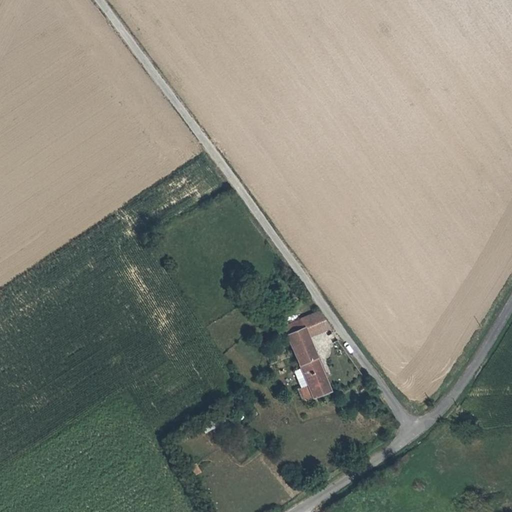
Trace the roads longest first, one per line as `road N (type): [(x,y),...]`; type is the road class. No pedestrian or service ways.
road 1 (unclassified): [(99,0),(416,433)]
road 2 (unclassified): [(511,305),(455,395),(416,433)]
road 3 (unclassified): [(416,433),(299,511)]
